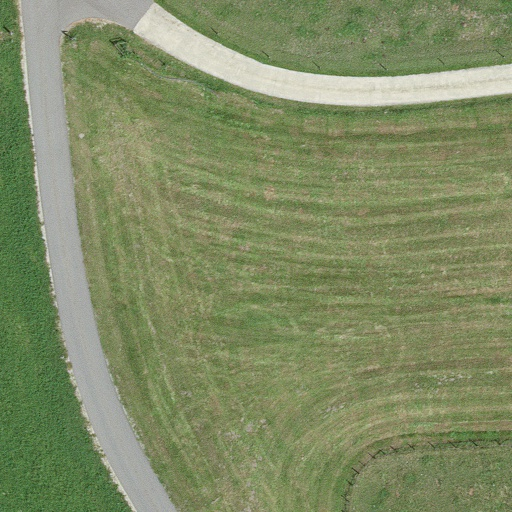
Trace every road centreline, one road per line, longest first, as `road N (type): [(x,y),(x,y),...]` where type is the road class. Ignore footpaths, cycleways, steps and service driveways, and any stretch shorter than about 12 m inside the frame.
road 1 (unclassified): [(40,0),(82,352),(157,511)]
road 2 (track): [(511,85),(377,98),(273,83),(191,49),(121,0)]
